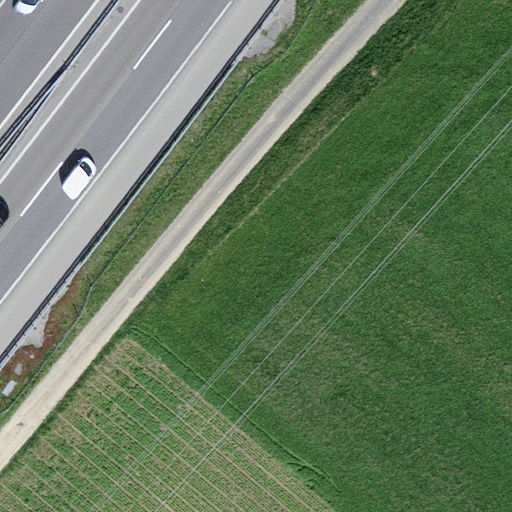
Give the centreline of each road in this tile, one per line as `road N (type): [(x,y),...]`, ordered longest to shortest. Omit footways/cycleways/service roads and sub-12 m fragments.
road 1 (track): [(0,452),(388,0)]
road 2 (motorway): [(0,241),(185,0)]
